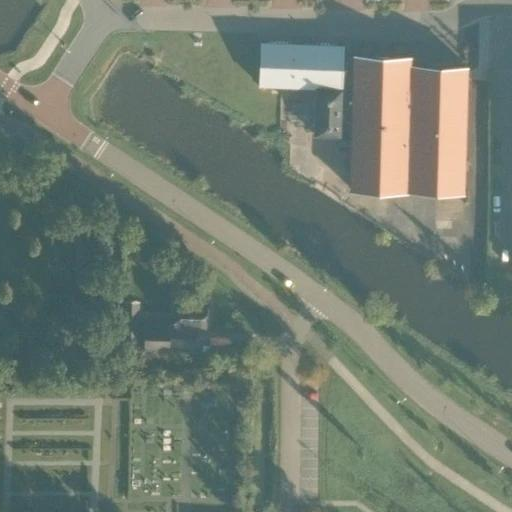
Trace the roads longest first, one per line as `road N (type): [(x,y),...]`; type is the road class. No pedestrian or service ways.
road 1 (tertiary): [(319,298),(43,112)]
road 2 (unclassified): [(428,23),(131,18),(107,10)]
road 3 (tertiary): [(511,456),(408,383),(319,298)]
road 4 (residential): [(286,511),(292,349),(319,298)]
road 5 (unclassified): [(107,10),(43,112)]
